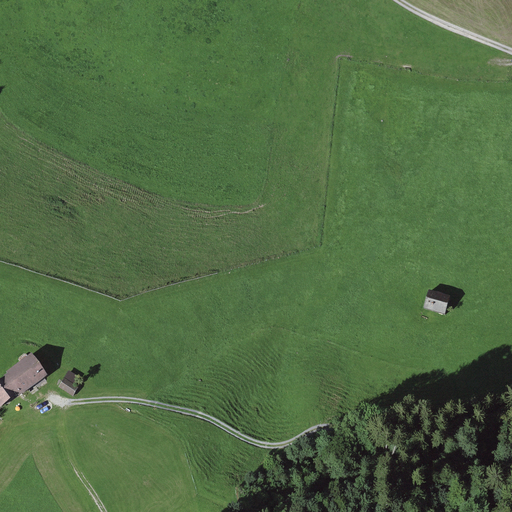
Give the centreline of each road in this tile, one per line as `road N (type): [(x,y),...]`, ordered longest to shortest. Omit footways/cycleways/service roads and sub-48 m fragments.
road 1 (track): [(511,423),(414,447),(345,429),(305,434),(272,451),(209,417),(171,407),(39,395)]
road 2 (track): [(511,49),(397,0)]
road 3 (track): [(104,511),(61,445),(70,402)]
